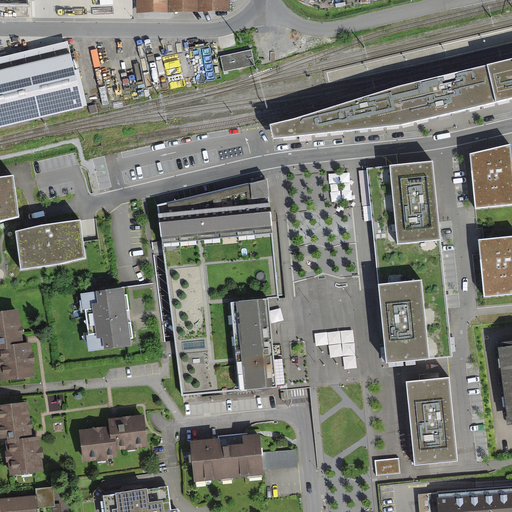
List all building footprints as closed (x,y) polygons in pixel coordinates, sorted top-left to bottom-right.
[(225,0),(137,0),(138,13),(226,13),(225,0)] [(0,129),(84,110),(69,47),(0,63),(0,129)] [(253,52),(221,57),(224,72),(255,68),(253,52)] [(273,139),(401,126),(511,100),(511,58),(399,86),(294,118),(270,124),(273,139)] [(511,157),(511,144),(470,154),(475,211),(511,207),(511,157)] [(390,166),(366,168),(377,289),(385,366),(429,362),(453,360),(442,244),(435,162),(390,166)] [(0,220),(19,218),(13,176),(0,178),(0,220)] [(184,392),(274,385),(267,297),(277,297),(266,182),(159,204),(184,392)] [(86,258),(80,220),(16,231),(22,269),(86,258)] [(511,235),(477,239),(483,299),(511,296),(511,235)] [(133,345),(126,289),(96,292),(102,349),(133,345)] [(23,343),(19,311),(0,313),(0,349),(3,349),(12,348),(12,345),(23,343)] [(317,359),(356,357),(355,331),(316,333),(317,359)] [(35,375),(32,342),(23,343),(12,345),(12,348),(3,349),(7,378),(35,375)] [(454,382),(412,385),(418,467),(460,463),(454,382)] [(31,436),(27,404),(0,407),(0,413),(3,443),(12,442),(20,441),(20,438),(31,436)] [(147,416),(115,419),(116,428),(117,439),(120,439),(121,447),(150,444),(147,416)] [(116,428),(83,431),(86,459),(122,455),(121,447),(120,439),(117,439),(116,428)] [(44,468),(40,435),(31,436),(20,438),(20,441),(12,442),(15,471),(44,468)] [(258,438),(191,445),(195,481),(262,474),(258,438)] [(264,452),(265,470),(298,468),(297,451),(264,452)] [(399,459),(375,461),(377,477),(400,474),(399,459)] [(511,511),(511,487),(435,493),(436,511),(511,511)] [(162,490),(102,497),(104,511),(178,511),(178,510),(165,511),(162,490)] [(419,495),(420,511),(429,511),(428,495),(419,495)] [(38,511),(38,497),(1,500),(1,511),(38,511)]
